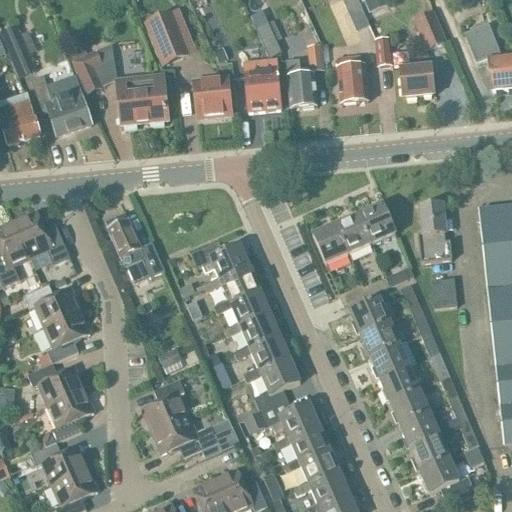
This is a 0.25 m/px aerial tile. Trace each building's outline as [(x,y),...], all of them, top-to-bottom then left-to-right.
[(356,0),(341,0),(347,13),(359,7),(356,0)] [(386,0),(362,0),(367,13),(388,4),(386,0)] [(262,14),(250,19),(255,31),(269,61),(281,55),(276,44),(267,25),(262,14)] [(171,15),(144,26),(162,70),(190,59),(171,15)] [(414,24),(426,54),(445,46),(432,17),(414,24)] [(488,27),(464,37),(476,66),(500,57),(488,27)] [(16,28),(0,35),(0,38),(19,82),(36,74),(16,28)] [(369,48),(371,70),(390,68),(388,46),(369,48)] [(321,47),(307,49),(310,75),(324,73),(321,47)] [(83,48),(68,55),(72,65),(87,98),(103,91),(93,70),(102,66),(96,54),(88,58),(83,48)] [(222,51),(213,54),(218,67),(227,63),(222,51)] [(360,59),(335,61),(340,109),(369,106),(365,68),(361,69),(360,59)] [(511,59),(487,62),(491,95),(511,93),(511,59)] [(299,63),(285,65),(290,114),(317,111),(314,77),(301,79),(299,63)] [(251,77),(244,77),(245,86),(248,118),(281,114),(278,83),(277,74),(276,65),(250,67),(251,77)] [(431,69),(400,72),(402,102),(434,99),(431,69)] [(44,80),(31,84),(43,118),(48,116),(57,141),(91,129),(80,95),(74,79),(47,88),(44,80)] [(116,85),(121,130),(168,125),(163,80),(116,85)] [(194,85),(198,123),(231,119),(227,82),(194,85)] [(0,124),(2,130),(0,131),(6,150),(40,139),(34,120),(33,120),(28,106),(0,114),(0,124)] [(357,219),(370,249),(395,238),(382,208),(371,213),(370,210),(359,215),(360,218),(357,219)] [(420,268),(452,265),(450,246),(445,247),(444,239),(447,239),(444,208),(418,210),(421,239),(418,239),(420,268)] [(511,208),(477,213),(503,451),(511,450),(511,208)] [(13,227),(29,263),(47,255),(53,270),(70,262),(55,228),(43,233),(36,216),(13,226),(13,227)] [(335,229),(348,259),(370,249),(357,219),(349,223),(347,220),(336,225),(338,228),(335,229)] [(141,251),(128,223),(122,226),(119,220),(106,226),(109,232),(107,232),(125,272),(127,271),(131,282),(147,275),(150,282),(165,276),(159,263),(152,246),(141,251)] [(13,270),(29,263),(13,227),(13,226),(0,232),(0,286),(3,292),(19,285),(13,270)] [(313,239),(326,268),(348,259),(335,229),(326,233),(325,230),(314,235),(315,238),(313,239)] [(219,282),(218,282),(220,286),(250,273),(240,249),(223,257),(218,246),(191,258),(197,273),(203,271),(206,277),(215,273),(219,282)] [(409,271),(385,281),(389,291),(414,281),(409,271)] [(204,288),(205,291),(207,296),(222,289),(229,304),(228,305),(230,309),(260,295),(250,273),(220,286),(218,282),(204,288)] [(344,311),(366,301),(389,291),(385,281),(384,281),(363,291),(362,289),(339,299),(344,311)] [(454,283),(431,285),(433,307),(456,304),(454,283)] [(191,288),(181,292),(185,301),(195,297),(191,288)] [(34,310),(43,332),(80,316),(71,293),(54,300),(49,289),(23,300),(28,312),(34,310)] [(401,293),(411,317),(420,313),(410,289),(401,293)] [(232,312),(238,327),(240,331),(270,318),(260,295),(230,309),(228,305),(214,311),(217,318),(232,312)] [(349,315),(353,325),(352,325),(357,336),(358,336),(360,339),(389,326),(379,303),(349,315)] [(194,309),(188,312),(193,324),(200,321),(194,309)] [(411,317),(420,340),(430,336),(420,313),(411,317)] [(46,355),(52,368),(78,357),(73,345),(90,338),(80,316),(43,332),(52,353),(46,355)] [(242,335),(248,350),(250,354),(280,341),(270,318),(240,331),(238,327),(224,334),(227,341),(242,335)] [(360,339),(364,349),(362,349),(367,360),(369,360),(369,361),(399,349),(389,326),(360,339)] [(12,333),(5,333),(5,344),(17,344),(17,337),(12,333)] [(420,340),(430,363),(440,358),(430,336),(420,340)] [(258,373),(260,377),(289,363),(280,341),(250,354),(248,350),(234,356),(237,364),(252,357),(258,373)] [(369,361),(373,370),(372,371),(376,382),(378,381),(380,385),(409,372),(399,349),(369,361)] [(176,351),(157,360),(163,373),(182,364),(176,351)] [(209,359),(208,360),(212,370),(213,370),(220,367),(216,356),(209,359)] [(430,363),(440,385),(449,381),(440,358),(430,363)] [(253,401),(260,417),(288,405),(283,394),(299,387),(289,363),(260,377),(258,373),(244,379),(247,386),(261,380),(268,395),(253,401)] [(213,370),(212,370),(217,380),(218,380),(226,376),(222,366),(220,367),(213,370)] [(37,390),(46,411),(84,395),(74,372),(57,380),(52,368),(26,380),(32,392),(37,390)] [(380,385),(384,394),(382,395),(387,406),(388,405),(389,407),(419,395),(409,372),(380,385)] [(440,385),(450,408),(459,404),(449,381),(440,385)] [(141,414),(151,437),(188,420),(179,399),(184,397),(179,384),(153,396),(158,407),(141,414)] [(50,435),(56,447),(82,436),(77,424),(94,417),(84,395),(46,411),(56,432),(50,435)] [(389,407),(393,417),(392,417),(397,428),(398,428),(399,430),(429,417),(419,395),(389,407)] [(450,408),(459,431),(469,427),(459,404),(450,408)] [(289,440),(288,441),(290,444),(319,431),(309,408),(292,415),(288,405),(260,417),(244,424),(251,439),(272,430),(275,436),(285,431),(289,440)] [(399,430),(403,439),(402,440),(407,451),(408,450),(409,453),(439,440),(429,417),(399,430)] [(197,442),(188,420),(151,437),(161,459),(178,452),(183,463),(198,456),(201,464),(221,456),(235,451),(229,437),(215,442),(212,436),(197,442)] [(0,456),(1,457),(12,452),(7,442),(9,427),(0,430),(0,456)] [(478,450),(469,427),(459,431),(469,454),(478,450)] [(291,448),(298,463),(300,467),(329,455),(319,431),(290,444),(288,441),(274,447),(277,454),(291,448)] [(409,453),(413,462),(412,463),(417,474),(418,473),(419,476),(449,463),(439,440),(409,453)] [(41,469),(50,490),(88,474),(78,451),(61,458),(56,447),(30,458),(35,471),(41,469)] [(256,450),(250,452),(254,460),(260,457),(256,450)] [(477,451),(463,457),(470,472),(484,466),(477,451)] [(308,486),(310,490),(339,477),(329,455),(300,467),(298,463),(283,470),(287,477),(301,471),(308,486)] [(0,463),(0,484),(10,480),(2,463),(0,463)] [(419,476),(423,485),(422,486),(426,497),(428,496),(429,499),(440,494),(445,504),(473,492),(468,481),(458,485),(449,463),(419,476)] [(260,474),(271,478),(274,469),(263,465),(260,474)] [(97,496),(88,474),(50,490),(60,511),(57,511),(84,511),(81,503),(97,496)] [(214,484),(226,511),(250,511),(252,511),(251,511),(265,511),(267,511),(255,486),(244,491),(237,474),(214,484)] [(311,494),(318,509),(319,511),(320,511),(349,500),(339,477),(310,490),(308,486),(293,492),(297,500),(311,494)] [(265,483),(264,484),(273,505),(275,504),(280,502),(284,500),(280,491),(274,479),(265,483)] [(199,511),(226,511),(214,484),(192,494),(199,511)] [(354,511),(349,500),(320,511),(319,511),(318,509),(310,511),(354,511)] [(275,504),(273,505),(276,511),(279,511),(284,510),(280,502),(275,504)]
